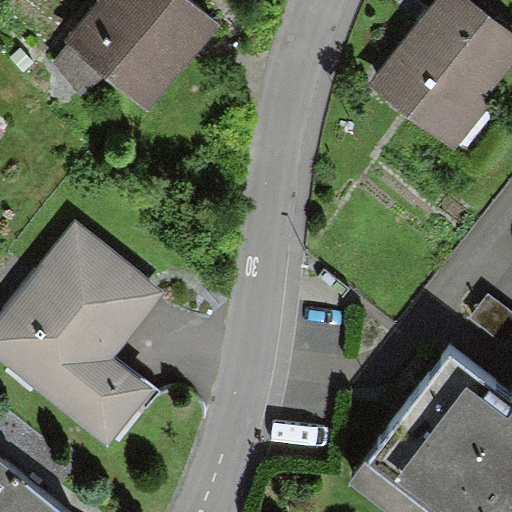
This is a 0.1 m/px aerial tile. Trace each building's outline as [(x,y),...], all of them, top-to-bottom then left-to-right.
[(201,23),(172,0),(105,0),(74,39),(144,95),(201,23)] [(511,52),(511,22),(482,0),(436,0),(378,76),(460,139),(490,100),(481,93),(511,52)] [(149,294),(77,239),(0,338),(0,350),(111,435),(143,393),(99,359),(149,294)] [(511,511),(511,406),(447,357),(367,462),(432,511),(511,511)] [(0,511),(61,511),(0,466),(0,511)]
